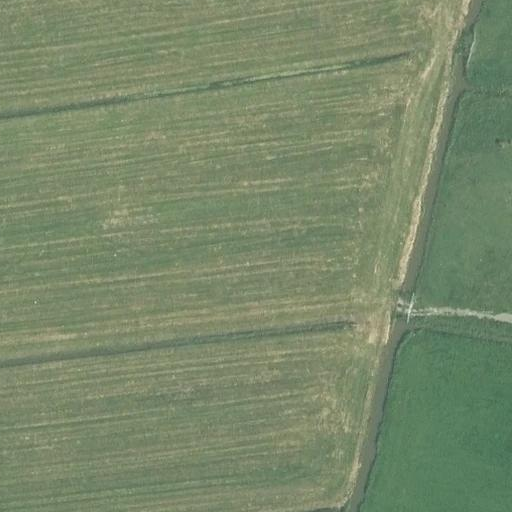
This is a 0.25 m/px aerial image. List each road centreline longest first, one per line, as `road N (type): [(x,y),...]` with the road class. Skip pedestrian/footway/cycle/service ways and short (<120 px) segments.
road 1 (track): [(370,366),(0,413)]
road 2 (track): [(447,45),(379,288),(391,305)]
road 3 (track): [(338,511),(378,329),(391,305)]
road 4 (track): [(391,305),(511,319)]
